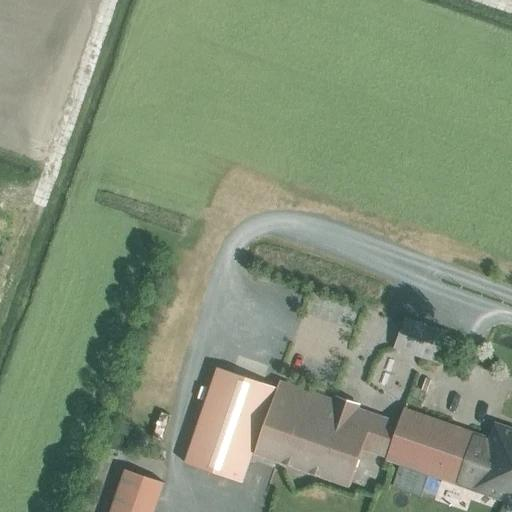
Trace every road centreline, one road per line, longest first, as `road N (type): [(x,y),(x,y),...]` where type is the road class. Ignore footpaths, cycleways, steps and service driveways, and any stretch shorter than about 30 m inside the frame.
road 1 (track): [(110,0),(38,207)]
road 2 (unknown): [(416,261),(354,399)]
